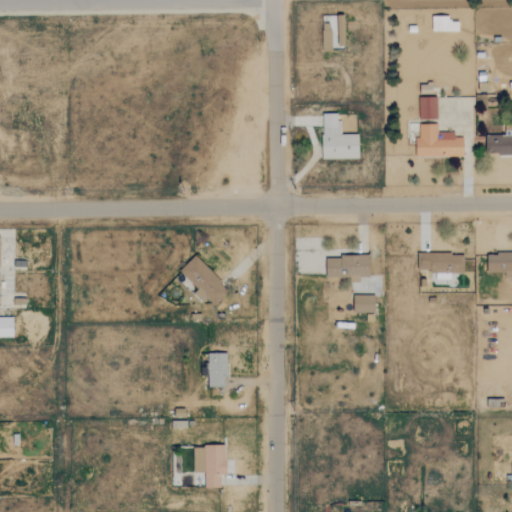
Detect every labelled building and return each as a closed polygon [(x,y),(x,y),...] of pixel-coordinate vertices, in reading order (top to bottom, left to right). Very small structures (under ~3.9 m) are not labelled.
[(321,24),(322,51),(332,50),(331,24),(321,24)] [(420,94),(430,93),(430,84),(420,85),(420,94)] [(419,119),(436,118),(436,97),(418,97),(419,119)] [(322,159),(359,158),(358,134),(339,134),(339,113),(321,113),(322,159)] [(416,156),(463,156),(464,137),(454,137),(454,132),(436,132),(437,124),(417,123),(416,156)] [(511,134),(486,134),(485,154),(511,154),(511,134)] [(511,252),(486,253),(487,272),(504,272),(504,278),(511,277),(511,252)] [(418,254),(418,273),(468,272),(467,253),(418,254)] [(351,277),(351,282),(359,282),(359,277),(369,277),(369,255),(339,254),(339,258),(325,258),(325,277),(351,277)] [(213,305),(228,291),(195,255),(178,271),(203,297),(204,295),(213,305)] [(374,312),(374,295),(353,295),(353,312),(374,312)] [(0,337),(13,337),(13,316),(0,316),(0,337)] [(226,352),(207,353),(208,387),(224,387),(223,377),(227,377),(226,352)] [(193,472),(204,472),(204,488),(220,487),(219,475),(226,475),(225,446),(193,446),(193,472)]
